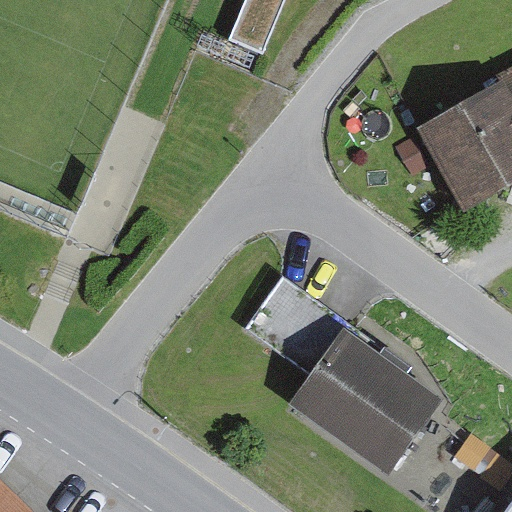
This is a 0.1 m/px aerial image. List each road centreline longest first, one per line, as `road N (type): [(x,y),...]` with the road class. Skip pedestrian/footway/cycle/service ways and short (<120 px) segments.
road 1 (residential): [(269,165),(73,421)]
road 2 (residential): [(269,165),(511,340)]
road 3 (residential): [(423,0),(393,14),(359,46),(269,165)]
road 4 (tertiary): [(198,511),(73,421)]
